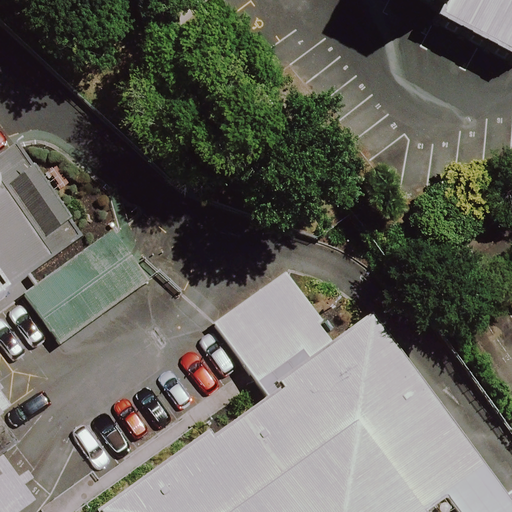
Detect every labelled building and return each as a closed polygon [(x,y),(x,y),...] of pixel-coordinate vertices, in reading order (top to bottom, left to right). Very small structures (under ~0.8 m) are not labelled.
[(511,0),(435,0),(430,11),(511,50),(511,0)] [(110,236),(24,297),(57,344),(143,283),(110,236)] [(0,308),(19,295),(0,267),(0,308)] [(511,511),(511,503),(386,327),(131,508),(133,511),(511,511)] [(0,511),(120,511),(0,348),(0,511)]
